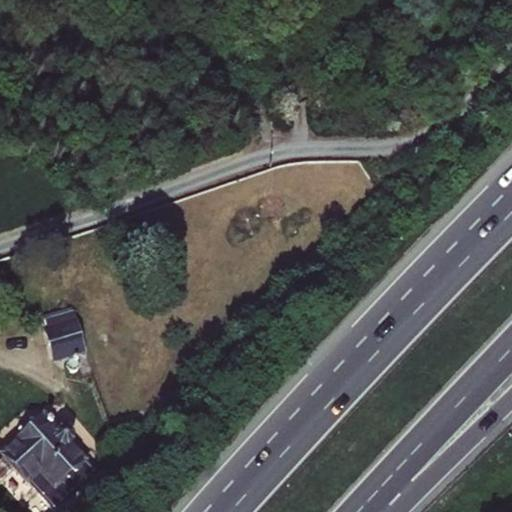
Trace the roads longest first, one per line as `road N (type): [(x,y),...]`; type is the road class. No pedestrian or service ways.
road 1 (residential): [(0,245),(299,147),(386,151),(511,66)]
road 2 (motorway): [(511,176),(365,327),(216,511)]
road 3 (motorway): [(511,211),(228,511)]
road 4 (motorway): [(358,511),(511,349)]
road 5 (motorway): [(396,511),(511,399)]
